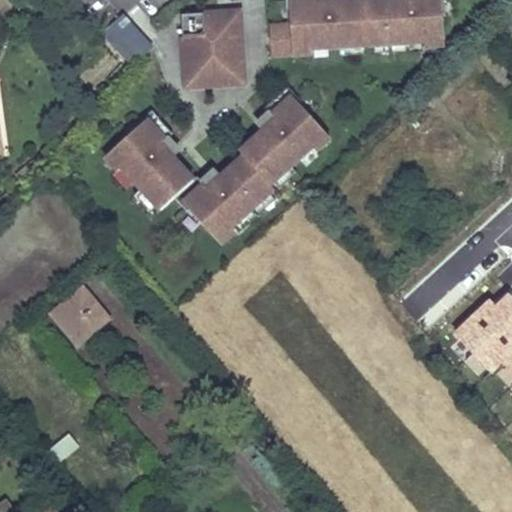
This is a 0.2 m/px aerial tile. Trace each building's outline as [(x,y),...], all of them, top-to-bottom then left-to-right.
[(268,26),(268,54),(309,54),(309,49),(337,47),(360,46),(371,45),(404,43),(423,42),(423,47),(443,46),(440,0),(443,0),(411,0),(412,18),(396,19),(394,0),(372,0),(332,2),(334,22),(317,23),(316,0),(284,0),(285,9),(288,9),(289,24),(289,25),(268,26)] [(332,2),(332,0),(316,0),(317,23),(334,22),(332,2)] [(411,0),(394,0),(396,19),(412,18),(411,0)] [(285,9),(277,9),(278,24),(289,24),(288,9),(285,9)] [(241,62),(238,11),(180,14),(183,65),(190,65),(191,76),(236,73),(235,62),(241,62)] [(134,26),(122,14),(102,32),(113,45),(134,26)] [(131,64),(151,46),(134,26),(113,45),(131,64)] [(371,45),(372,55),(404,53),(404,43),(371,45)] [(337,47),(338,57),(361,56),(360,46),(337,47)] [(183,65),(184,86),(243,82),(241,62),(235,62),(236,73),(191,76),(190,65),(183,65)] [(242,157),(219,177),(232,192),(219,204),(198,181),(195,176),(190,180),(168,156),(158,165),(147,152),(162,138),(169,132),(149,110),(134,123),(136,125),(102,156),(115,170),(119,167),(138,188),(153,205),(157,209),(171,197),(184,212),(187,209),(217,243),(232,230),(228,226),(229,225),(267,192),(271,188),(267,184),(271,181),(288,165),(310,146),(313,150),(327,137),(297,103),(299,101),(286,86),(263,107),(267,111),(287,134),(274,146),(261,131),(238,152),(242,157)] [(267,111),(254,123),(261,131),(274,146),(287,134),(267,111)] [(168,156),(173,151),(162,138),(147,152),(158,165),(168,156)] [(271,181),(278,188),(295,173),(288,165),(271,181)] [(219,177),(211,169),(198,181),(219,204),(232,192),(219,177)] [(138,188),(131,195),(146,211),(153,205),(138,188)] [(236,233),(274,199),(267,192),(229,225),(236,233)] [(511,223),(492,201),(450,240),(511,307),(511,223)] [(111,320),(83,286),(49,314),(77,348),(111,320)] [(69,435),(46,454),(55,466),(78,447),(69,435)] [(0,511),(12,511),(5,501),(0,504),(0,511)]
